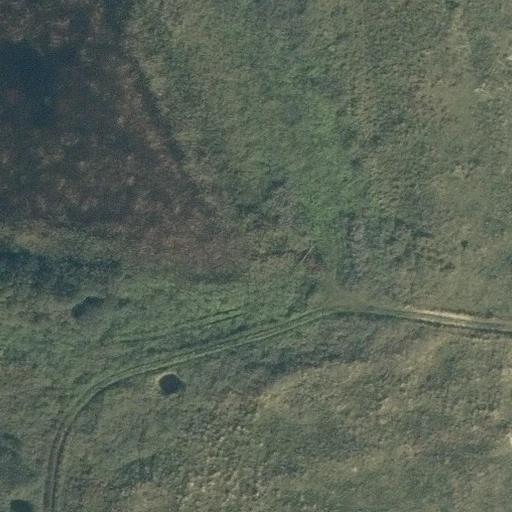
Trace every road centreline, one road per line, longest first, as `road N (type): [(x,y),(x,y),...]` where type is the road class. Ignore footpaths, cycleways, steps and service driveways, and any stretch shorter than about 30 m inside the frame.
road 1 (track): [(511,325),(341,304),(94,385),(61,431),(49,511)]
road 2 (track): [(333,307),(319,210),(257,74),(209,0)]
